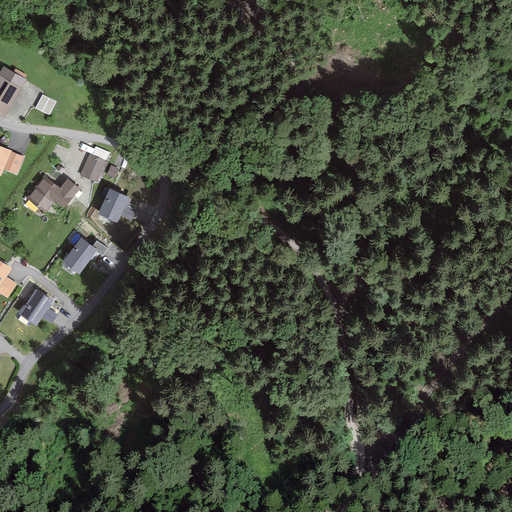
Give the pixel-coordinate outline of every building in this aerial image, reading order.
[(22,79),(3,67),(0,72),(0,110),(3,112),(22,79)] [(51,113),(57,99),(42,92),(36,106),(51,113)] [(22,154),(0,145),(0,175),(11,180),(22,154)] [(105,161),(90,155),(82,174),(97,181),(105,161)] [(106,161),(102,175),(115,178),(119,164),(106,161)] [(61,191),(44,178),(29,198),(45,210),(52,202),(62,210),(78,189),(68,182),(61,191)] [(127,196),(109,188),(97,215),(116,223),(120,214),(131,219),(135,210),(123,206),(127,196)] [(84,231),(58,261),(77,277),(103,248),(84,231)] [(0,283),(12,266),(0,258),(0,283)] [(36,286),(20,311),(40,324),(56,298),(36,286)]
